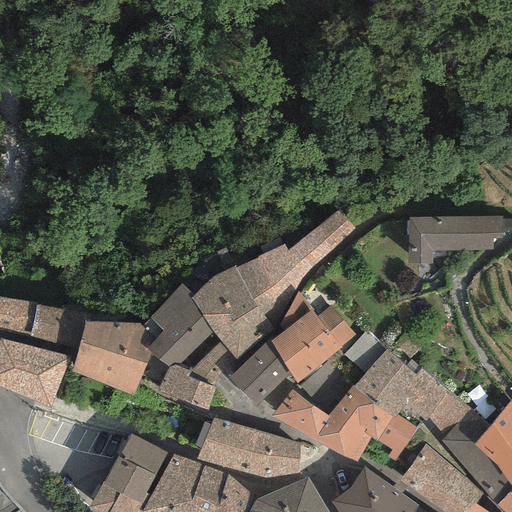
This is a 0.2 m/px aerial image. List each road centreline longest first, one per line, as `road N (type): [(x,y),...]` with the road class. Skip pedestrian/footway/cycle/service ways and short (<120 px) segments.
road 1 (residential): [(0,401),(125,421),(196,462),(264,483),(311,474)]
road 2 (residential): [(511,397),(463,323),(460,287),(470,267),(511,238)]
road 3 (residential): [(336,461),(246,408),(222,379)]
